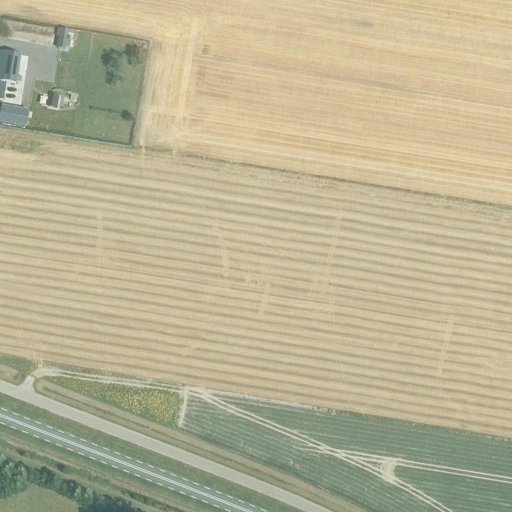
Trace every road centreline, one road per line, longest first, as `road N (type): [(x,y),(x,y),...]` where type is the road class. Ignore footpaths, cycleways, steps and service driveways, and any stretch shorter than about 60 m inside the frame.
road 1 (track): [(0,132),(511,216)]
road 2 (unclassified): [(0,386),(318,511)]
road 3 (primary): [(0,415),(244,511)]
